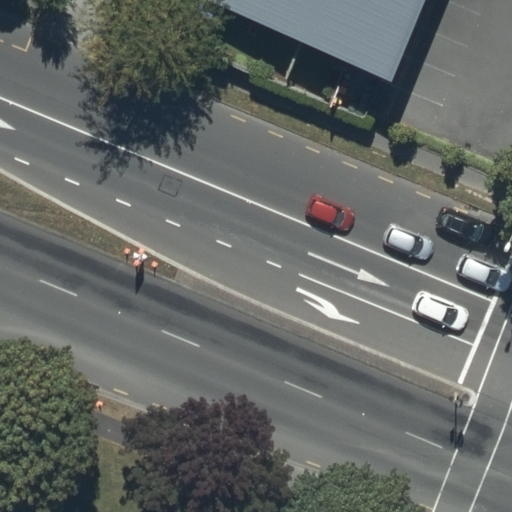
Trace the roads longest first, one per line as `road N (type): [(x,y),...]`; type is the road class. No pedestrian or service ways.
road 1 (trunk): [(0,109),(234,217),(511,329)]
road 2 (trunk): [(511,469),(0,269)]
